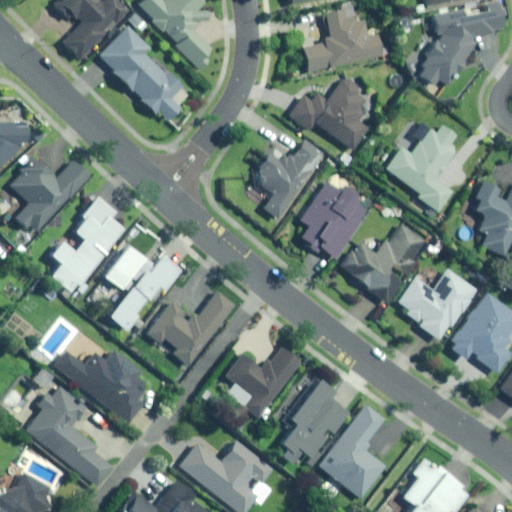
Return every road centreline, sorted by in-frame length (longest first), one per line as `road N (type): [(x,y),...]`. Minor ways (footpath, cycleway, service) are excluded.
road 1 (tertiary): [(511,465),(268,284)]
road 2 (residential): [(85,511),(268,284)]
road 3 (tertiary): [(163,193),(0,34)]
road 4 (residential): [(163,193),(230,109),(243,80),(246,0)]
road 5 (tertiary): [(268,284),(163,193)]
